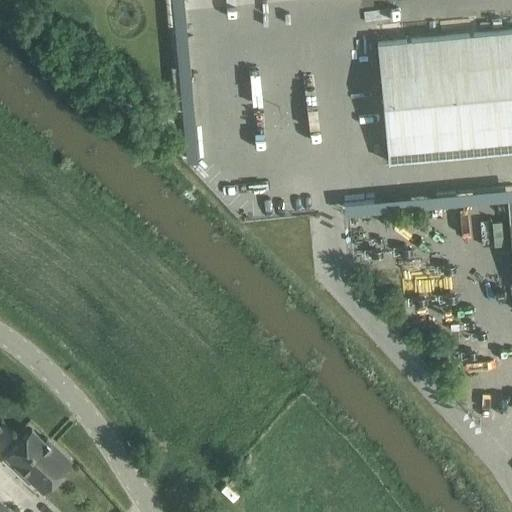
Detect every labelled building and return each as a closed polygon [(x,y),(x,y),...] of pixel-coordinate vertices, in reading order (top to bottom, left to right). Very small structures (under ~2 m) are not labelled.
[(222,12),(180,14),(183,80),(225,78),(222,12)] [(511,29),(377,41),(388,161),(511,149),(511,29)] [(343,197),(344,211),(385,206),(384,192),(343,197)] [(31,428),(5,455),(43,491),(72,461),(53,443),(50,446),(31,428)] [(11,511),(0,501),(0,511),(11,511)]
